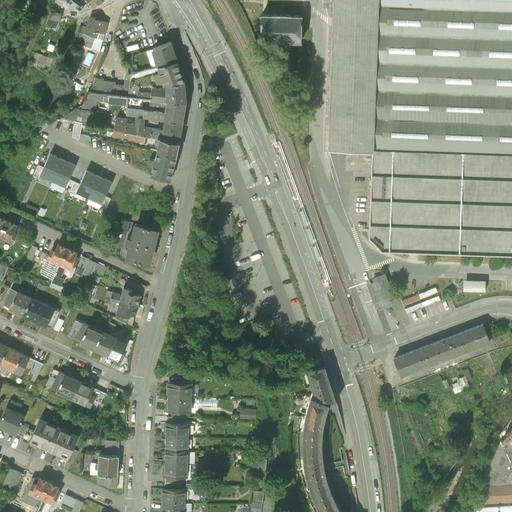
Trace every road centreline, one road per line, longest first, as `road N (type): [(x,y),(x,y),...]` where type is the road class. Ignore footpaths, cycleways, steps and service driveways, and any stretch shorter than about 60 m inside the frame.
road 1 (residential): [(134,511),(140,387),(184,194),(196,96),(169,0)]
road 2 (secondary): [(255,138),(338,364)]
road 3 (unclassified): [(511,309),(479,312),(338,364)]
road 4 (secondary): [(255,138),(184,0)]
road 5 (secondary): [(338,364),(371,511)]
